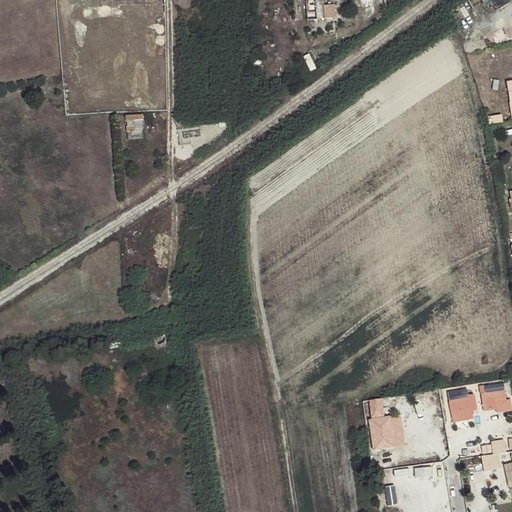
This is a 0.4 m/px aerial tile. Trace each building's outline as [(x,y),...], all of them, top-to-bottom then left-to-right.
[(315,0),(305,0),(307,20),(317,19),(315,0)] [(128,114),(129,132),(144,131),(143,113),(128,114)] [(164,336),(153,338),(154,346),(149,347),(151,357),(167,355),(164,336)] [(151,364),(130,368),(132,380),(154,376),(151,364)] [(374,437),(389,436),(386,397),(371,399),(374,437)] [(370,407),(361,409),(363,420),(372,419),(370,407)] [(493,440),(495,452),(483,454),(485,470),(503,467),(501,453),(508,452),(506,438),(493,440)] [(492,442),(483,443),(484,453),(493,452),(492,442)] [(389,485),(389,503),(397,503),(397,486),(389,485)]
